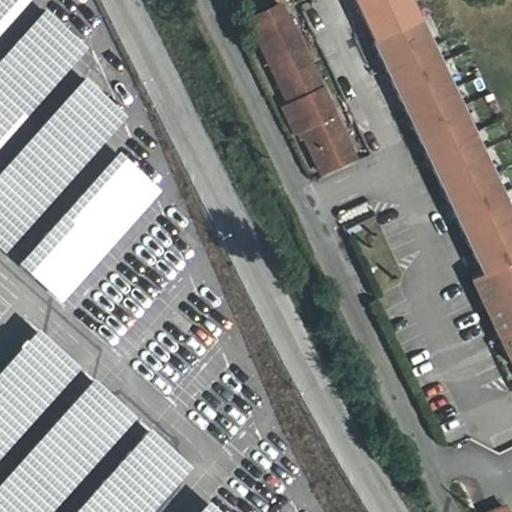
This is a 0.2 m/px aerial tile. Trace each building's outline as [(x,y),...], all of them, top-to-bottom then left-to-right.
[(0,0),(0,27),(24,0),(0,0)] [(5,47),(46,88),(86,47),(46,7),(5,47)] [(385,72),(398,99),(473,257),(461,264),(510,368),(511,366),(511,221),(416,20),(371,42),(385,72)] [(287,22),(254,37),(287,103),(282,106),(296,132),(301,130),(321,172),(353,157),(287,22)] [(0,236),(65,296),(164,189),(104,134),(122,114),(98,91),(81,110),(61,132),(84,154),(37,205),(21,190),(14,196),(5,187),(0,192),(0,236)] [(142,422),(144,420),(36,325),(0,365),(0,511),(150,511),(191,465),(142,422)] [(228,511),(210,495),(195,511),(228,511)]
